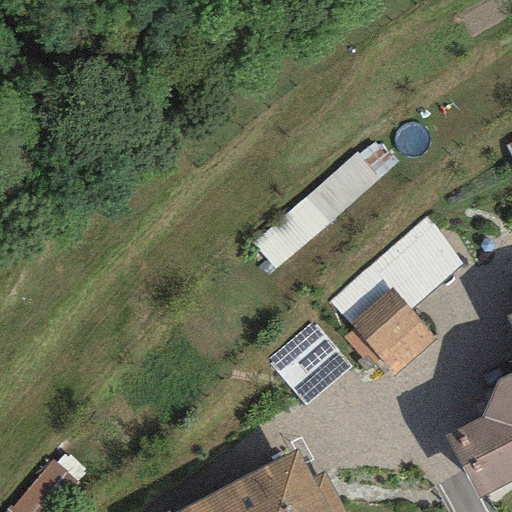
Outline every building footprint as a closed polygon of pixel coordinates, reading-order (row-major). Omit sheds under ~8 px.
[(362,139),(254,241),(275,264),(384,161),(362,139)] [(423,213),(326,296),(344,317),(391,277),(410,299),(460,256),(423,213)] [(389,291),(348,325),(390,377),(432,343),(389,291)] [(511,414),(511,419),(451,464),(481,509),(511,489),(511,373),(496,380),(511,414)] [(331,511),(297,451),(188,511),(331,511)]
